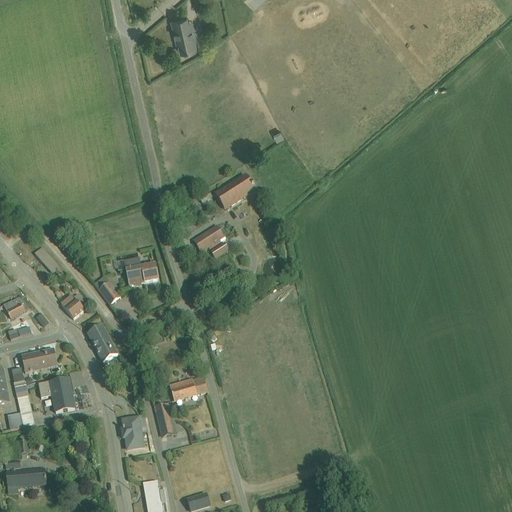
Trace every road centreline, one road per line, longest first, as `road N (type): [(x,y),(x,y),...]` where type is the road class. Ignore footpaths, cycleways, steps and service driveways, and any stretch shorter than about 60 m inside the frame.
road 1 (unclassified): [(183,308),(113,0)]
road 2 (unclassified): [(183,308),(119,342),(173,511)]
road 3 (unclassified): [(244,511),(183,308)]
road 4 (tertiary): [(123,511),(104,398),(72,336)]
road 5 (track): [(33,233),(47,240),(119,342)]
